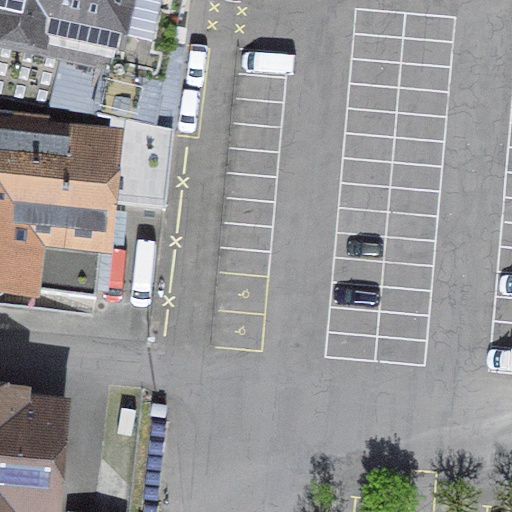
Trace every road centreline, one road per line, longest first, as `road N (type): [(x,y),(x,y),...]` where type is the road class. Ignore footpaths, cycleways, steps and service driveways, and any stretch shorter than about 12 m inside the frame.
road 1 (unknown): [(185,370),(211,68),(225,34),(248,9),(292,0)]
road 2 (residential): [(451,396),(487,0)]
road 3 (residential): [(0,349),(297,383)]
road 4 (residential): [(297,383),(451,396)]
road 5 (residential): [(297,383),(286,511)]
